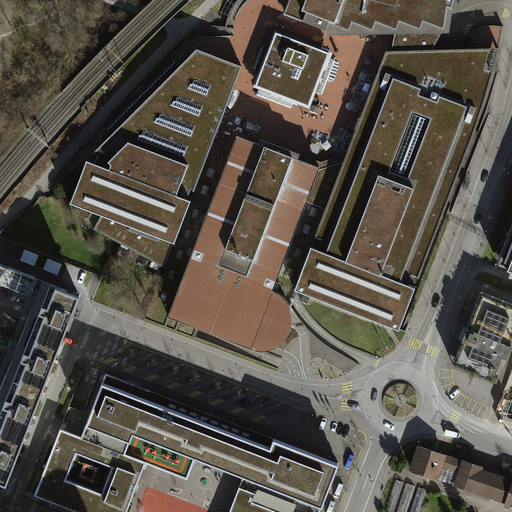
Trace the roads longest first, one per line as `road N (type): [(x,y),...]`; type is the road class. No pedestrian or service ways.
road 1 (unclassified): [(369,399),(296,391),(109,320)]
road 2 (unclassified): [(502,139),(413,372)]
